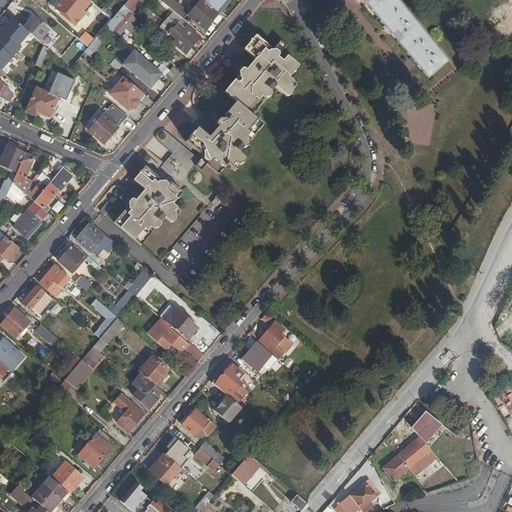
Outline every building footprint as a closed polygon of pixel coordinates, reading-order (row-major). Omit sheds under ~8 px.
[(89,17),(100,26),(84,44),(88,47),(99,35),(106,26),(109,22),(111,20),(87,0),(74,0),(91,15),(89,17)] [(136,0),(127,0),(124,5),(128,9),(136,0)] [(173,0),(168,6),(184,20),(189,14),(173,0)] [(202,0),(203,1),(219,14),(231,1),(230,0),(202,0)] [(351,0),(352,0),(363,0),(428,79),(447,64),(436,50),(437,49),(432,43),(431,44),(410,18),(411,17),(406,11),(405,12),(395,0),(351,0)] [(194,19),(205,30),(219,14),(203,1),(195,9),(199,13),(194,19)] [(112,19),(111,20),(109,22),(115,27),(114,28),(120,33),(125,28),(129,32),(138,21),(134,18),(136,15),(128,9),(124,5),(115,15),(112,19)] [(353,9),(374,37),(380,33),(359,5),(353,9)] [(110,10),(106,14),(112,19),(115,15),(110,10)] [(33,16),(23,28),(39,42),(49,30),(33,16)] [(170,18),(166,23),(194,47),(196,44),(199,46),(203,41),(200,39),(200,38),(188,28),(186,31),(170,18)] [(175,44),(188,55),(194,47),(166,23),(162,28),(169,34),(170,32),(178,39),(175,44)] [(43,45),(44,46),(70,68),(88,47),(84,44),(83,43),(77,49),(72,45),(70,47),(66,43),(64,45),(55,38),(50,34),(48,38),(48,40),(43,45)] [(105,40),(99,35),(88,47),(94,52),(101,44),(105,40)] [(201,153),(203,159),(201,160),(196,166),(201,171),(207,165),(219,175),(225,167),(226,168),(230,163),(236,169),(241,163),(244,163),(247,159),(246,156),(241,152),(244,147),(247,147),(250,143),(249,142),(264,124),(253,114),(268,97),(269,97),(273,93),(272,91),(278,84),(289,94),(292,94),(294,92),(294,89),(299,83),(291,76),(301,64),(290,54),(285,59),(280,55),(289,44),(283,39),(278,46),(273,47),(258,35),(246,48),(257,58),(248,68),(237,59),(233,65),(240,71),(240,76),(226,92),(237,102),(225,116),(221,117),(213,110),(208,116),(219,125),(210,136),(199,127),(187,141),(201,153)] [(136,52),(123,66),(151,90),(163,76),(136,52)] [(181,74),(176,70),(168,79),(173,83),(174,84),(181,74)] [(125,78),(110,95),(118,101),(120,99),(131,108),(133,110),(135,109),(146,96),(125,78)] [(13,94),(0,82),(0,99),(9,104),(13,94)] [(58,100),(35,90),(25,112),(37,117),(38,115),(49,120),(58,100)] [(120,99),(118,101),(129,111),(131,108),(120,99)] [(113,106),(90,134),(104,147),(128,119),(113,106)] [(0,192),(0,210),(7,195),(12,184),(25,154),(7,146),(0,162),(0,165),(10,170),(0,192)] [(25,154),(12,184),(25,195),(34,202),(51,182),(41,174),(36,181),(33,178),(31,181),(25,178),(35,159),(25,154)] [(63,167),(51,182),(34,202),(46,212),(49,209),(46,206),(58,192),(61,193),(74,176),(63,167)] [(176,220),(176,218),(180,213),(173,205),(183,194),(180,192),(171,184),(169,186),(167,185),(167,183),(165,181),(162,181),(145,167),(133,180),(144,190),(136,200),(134,201),(129,197),(124,192),(119,198),(127,205),(127,209),(114,224),(141,247),(156,229),(159,229),(161,226),(161,223),(165,218),(171,223),(174,222),(176,220)] [(25,195),(12,184),(7,195),(17,204),(25,195)] [(57,214),(63,205),(56,201),(50,209),(57,214)] [(40,223),(27,212),(14,228),(27,238),(40,223)] [(104,250),(109,254),(116,245),(93,225),(92,227),(89,225),(77,240),(98,258),(104,250)] [(0,244),(0,255),(7,262),(19,248),(6,237),(0,244)] [(84,260),(85,261),(88,257),(74,245),(72,248),(71,248),(59,262),(73,274),(84,260)] [(74,284),(69,280),(70,278),(56,266),(40,284),(55,296),(61,290),(66,294),(74,284)] [(154,277),(147,271),(129,292),(132,295),(136,298),(136,297),(154,277)] [(80,277),(75,282),(86,292),(91,286),(80,277)] [(52,306),(53,307),(57,303),(38,286),(22,304),(30,311),(32,309),(42,317),(52,306)] [(112,300),(105,308),(113,314),(118,318),(127,308),(136,298),(132,295),(129,299),(124,296),(120,300),(125,304),(122,308),(115,302),(112,300)] [(118,299),(115,302),(122,308),(125,304),(120,300),(118,299)] [(25,328),(30,322),(14,309),(1,325),(16,338),(20,334),(22,336),(27,330),(25,328)] [(177,311),(166,324),(170,327),(186,341),(197,328),(177,311)] [(118,318),(113,314),(95,335),(100,340),(100,339),(118,318)] [(125,324),(118,318),(100,339),(105,343),(107,345),(125,324)] [(185,348),(194,356),(198,351),(189,344),(187,346),(168,329),(170,327),(166,324),(160,319),(148,334),(167,350),(171,345),(181,354),(185,348)] [(260,342),(268,349),(268,350),(273,355),(279,360),(286,352),(278,345),(274,342),(279,336),(285,329),(277,323),(260,342)] [(36,331),(52,345),(57,339),(41,325),(36,331)] [(283,339),(279,336),(274,342),(278,345),(283,339)] [(100,339),(100,340),(93,347),(98,352),(105,343),(100,339)] [(25,359),(2,340),(0,342),(0,363),(9,371),(12,374),(25,359)] [(245,360),(258,372),(273,355),(268,350),(259,343),(245,360)] [(98,352),(93,347),(82,360),(94,371),(105,357),(98,352)] [(63,372),(61,371),(57,375),(64,381),(82,360),(77,356),(63,372)] [(139,373),(141,374),(155,386),(168,371),(152,358),(139,373)] [(82,360),(64,381),(56,391),(61,395),(72,405),(98,374),(94,371),(82,360)] [(0,380),(9,371),(0,363),(0,380)] [(217,378),(213,382),(229,396),(238,404),(248,393),(242,387),(245,384),(241,380),(246,374),(234,363),(219,380),(217,378)] [(62,381),(53,373),(44,383),(54,391),(62,381)] [(158,397),(156,395),(160,390),(155,386),(141,374),(131,385),(138,390),(133,396),(149,409),(158,397)] [(37,392),(46,400),(54,391),(44,383),(37,392)] [(61,395),(56,391),(46,402),(41,408),(47,412),(61,395)] [(216,411),(229,422),(242,407),(238,404),(229,396),(216,411)] [(119,425),(128,433),(145,413),(126,398),(120,405),(127,411),(123,417),(124,418),(119,425)] [(196,411),(182,426),(196,438),(209,422),(196,411)] [(19,434),(29,442),(38,431),(29,423),(19,434)] [(428,430),(420,437),(432,451),(440,443),(428,430)] [(98,431),(77,455),(93,469),(110,449),(105,444),(109,439),(98,431)] [(432,451),(420,437),(400,455),(412,469),(418,463),(422,467),(428,461),(425,457),(432,451)] [(167,454),(178,464),(177,465),(181,468),(186,462),(183,459),(189,451),(175,439),(168,447),(170,450),(167,454)] [(199,448),(200,449),(217,463),(221,458),(204,443),(199,448)] [(196,455),(214,472),(220,466),(217,463),(200,449),(196,455)] [(150,471),(167,485),(181,468),(177,465),(164,454),(150,471)] [(385,468),(397,481),(412,469),(400,455),(385,468)] [(258,466),(249,459),(234,477),(242,484),(258,466)] [(65,463),(51,479),(70,495),(83,479),(65,463)] [(166,487),(172,493),(187,478),(181,472),(166,487)] [(51,479),(50,478),(33,499),(42,506),(48,511),(55,511),(70,495),(51,479)] [(369,483),(368,482),(344,504),(350,511),(356,511),(362,507),(364,510),(380,496),(374,489),(377,486),(372,480),(369,483)] [(120,501),(130,509),(132,506),(135,509),(146,496),(140,491),(143,488),(136,482),(120,501)] [(45,511),(41,508),(42,506),(33,499),(18,486),(11,495),(25,507),(28,503),(37,511),(36,511),(33,511),(30,510),(28,511),(45,511)] [(213,496),(208,492),(191,511),(199,511),(208,502),(213,496)] [(297,496),(292,502),(302,511),(307,505),(297,496)] [(168,511),(171,509),(159,499),(155,504),(151,501),(146,508),(144,511),(140,508),(136,511),(168,511)] [(212,506),(208,502),(199,511),(214,511),(210,509),(212,506)]
